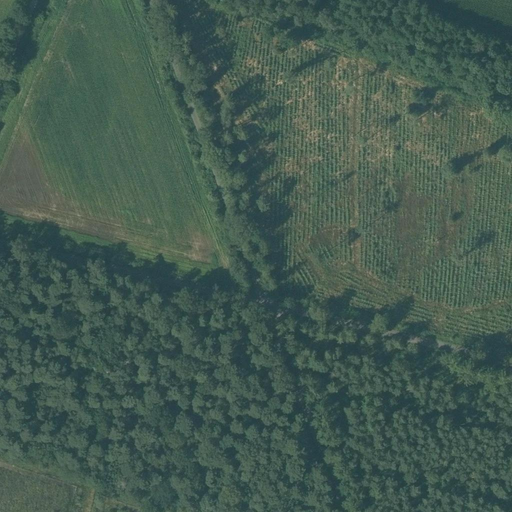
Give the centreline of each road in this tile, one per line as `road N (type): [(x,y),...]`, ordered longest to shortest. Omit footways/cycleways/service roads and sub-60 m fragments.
road 1 (unclassified): [(269,303),(151,0)]
road 2 (unclassified): [(269,303),(0,250)]
road 3 (unclassified): [(511,365),(269,303)]
road 4 (track): [(269,303),(347,511)]
